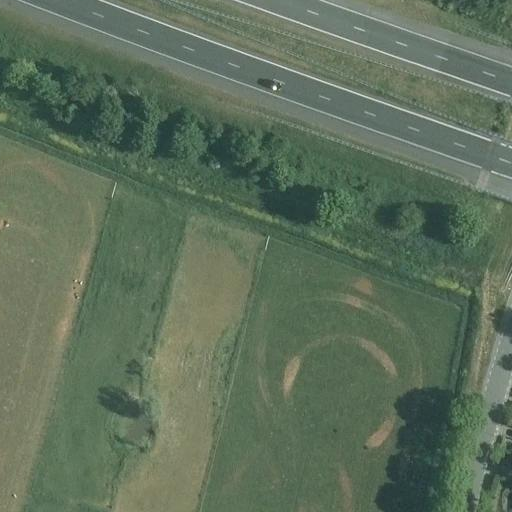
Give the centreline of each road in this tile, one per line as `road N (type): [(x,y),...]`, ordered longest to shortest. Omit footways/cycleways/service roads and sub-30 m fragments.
road 1 (motorway): [(56,0),(511,169)]
road 2 (motorway): [(511,87),(274,0)]
road 3 (tertiary): [(466,511),(511,346)]
